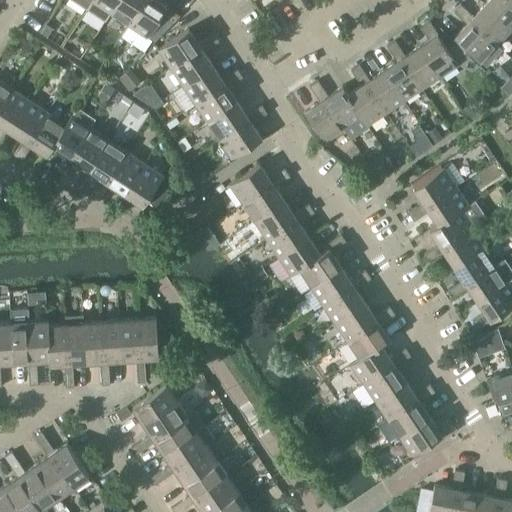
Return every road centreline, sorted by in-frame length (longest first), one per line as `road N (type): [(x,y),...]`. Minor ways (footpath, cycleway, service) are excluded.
road 1 (residential): [(487,432),(273,88)]
road 2 (residential): [(159,511),(83,394),(27,391)]
road 3 (residential): [(273,88),(418,0)]
